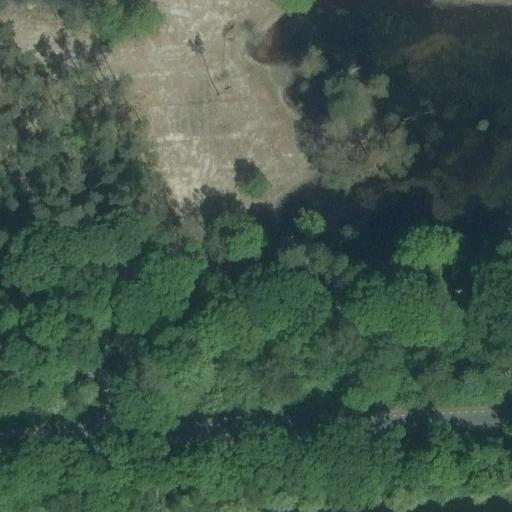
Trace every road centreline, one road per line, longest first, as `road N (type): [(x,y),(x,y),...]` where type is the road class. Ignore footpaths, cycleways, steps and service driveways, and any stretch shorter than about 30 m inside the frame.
road 1 (track): [(511,255),(0,282)]
road 2 (tertiary): [(0,445),(511,419)]
road 3 (track): [(0,379),(143,380),(261,432)]
